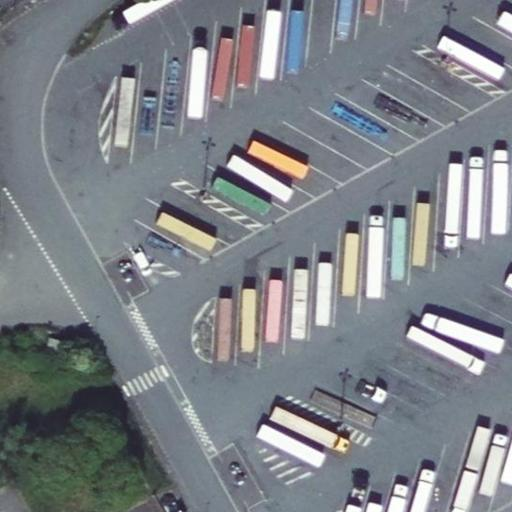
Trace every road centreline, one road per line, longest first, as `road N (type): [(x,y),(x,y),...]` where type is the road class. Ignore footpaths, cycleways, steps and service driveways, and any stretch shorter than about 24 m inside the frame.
road 1 (residential): [(82,269),(28,171),(13,111),(22,59),(45,25),(77,0)]
road 2 (residential): [(216,511),(82,269)]
